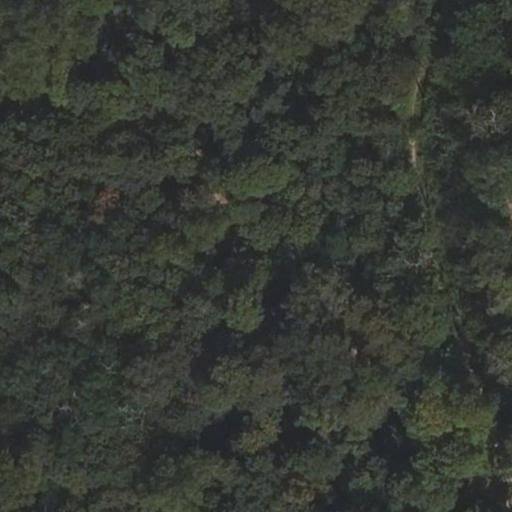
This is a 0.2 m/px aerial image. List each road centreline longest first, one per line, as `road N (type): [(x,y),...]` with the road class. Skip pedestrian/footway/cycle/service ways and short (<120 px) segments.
road 1 (track): [(511,480),(419,213),(417,111),(443,0)]
road 2 (track): [(510,511),(437,453),(308,278),(202,181)]
road 3 (track): [(364,511),(258,267),(202,181)]
road 4 (track): [(202,181),(102,116),(62,103),(0,100)]
road 5 (track): [(202,181),(166,78),(140,37),(97,0)]
